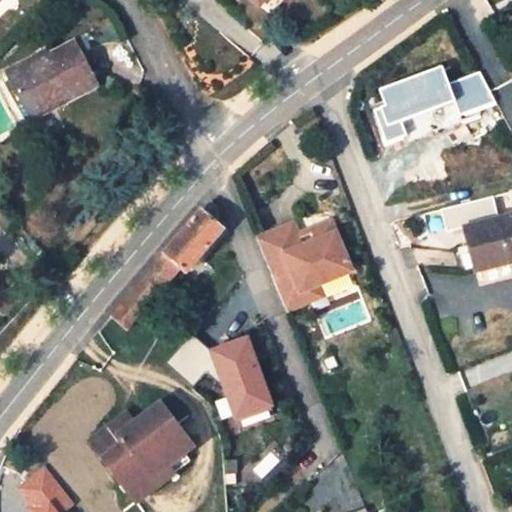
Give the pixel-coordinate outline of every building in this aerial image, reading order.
[(95,87),(73,42),(48,55),(46,52),(5,72),(24,108),(62,89),(66,96),(69,100),(95,87)] [(28,115),(66,96),(62,89),(24,108),(28,115)] [(222,230),(241,207),(229,180),(200,211),(222,230)] [(222,230),(200,211),(111,319),(126,331),(179,268),(186,273),(222,230)] [(511,215),(464,228),(476,273),(511,263),(511,215)] [(293,226),(257,240),(287,314),(306,306),(302,295),(318,288),(352,274),(332,224),(310,233),(315,244),(303,249),(293,226)] [(318,288),(302,295),(306,306),(323,300),(318,288)] [(238,421),(279,405),(252,334),(204,353),(200,341),(172,352),(185,384),(218,371),(238,421)] [(90,443),(123,485),(144,470),(153,481),(185,456),(195,448),(161,405),(135,425),(121,436),(112,426),(90,443)] [(126,415),(112,426),(121,436),(135,425),(126,415)] [(144,470),(123,485),(139,506),(192,465),(185,456),(153,481),(144,470)] [(64,511),(74,506),(48,468),(17,489),(32,511),(64,511)]
